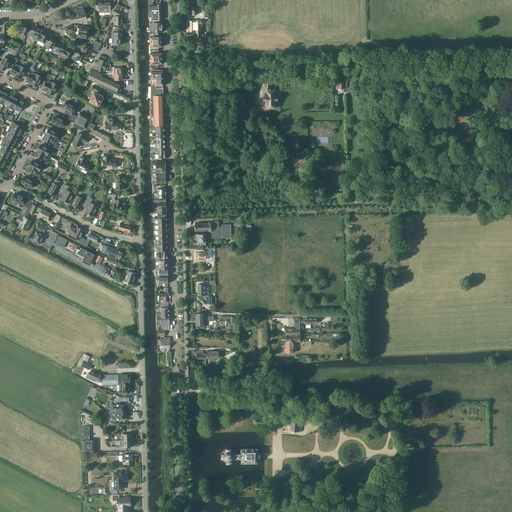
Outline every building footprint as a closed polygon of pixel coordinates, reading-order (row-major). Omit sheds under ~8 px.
[(153,5),(153,3),(152,1),(154,1),(153,0),(148,0),(149,5),(149,10),(161,10),(161,5),(153,5)] [(186,12),(191,12),(191,7),(197,7),(196,0),(186,0),(187,7),(186,7),(186,12)] [(86,10),(85,7),(88,6),(87,2),(81,4),(82,5),(73,7),(74,10),(75,10),(76,13),(86,10)] [(99,5),(95,5),(96,9),(96,11),(99,11),(99,13),(105,13),(104,2),(99,3),(99,5)] [(110,2),(104,2),(105,13),(111,13),(111,14),(112,14),(112,13),(114,9),(115,9),(116,5),(113,4),(110,4),(110,2)] [(112,13),(112,14),(114,15),(114,24),(121,24),(121,16),(119,16),(119,15),(120,12),(114,9),(112,13)] [(76,19),(86,17),(85,14),(87,14),(86,10),(76,13),(77,16),(76,16),(76,19)] [(149,20),(161,20),(161,10),(149,10),(149,20)] [(195,21),(188,21),(188,32),(189,32),(189,33),(193,33),(193,32),(195,32),(195,38),(201,38),(201,21),(195,21)] [(26,30),(28,25),(25,23),(24,25),(21,23),(17,31),(21,32),(20,34),(26,37),(27,35),(28,31),(26,30)] [(36,28),(34,27),(32,31),(29,29),(28,31),(27,35),(32,38),(32,39),(35,41),(40,29),(36,27),(36,28)] [(46,41),(47,38),(45,37),(47,33),(44,32),(44,31),(40,29),(35,41),(37,42),(38,41),(44,44),(46,41)] [(158,36),(158,33),(150,33),(150,42),(162,41),(162,36),(158,36)] [(55,46),(57,42),(53,40),(54,38),(51,37),(48,42),(46,41),(44,44),(43,47),(48,49),(49,47),(53,49),(54,46),(55,46)] [(150,50),(158,50),(158,47),(162,47),(162,41),(150,42),(150,50)] [(62,45),(59,44),(57,48),(55,46),(54,46),(53,49),(51,52),(58,55),(58,56),(60,57),(66,46),(62,44),(62,45)] [(70,61),(70,59),(73,55),(70,54),(72,50),(69,49),(70,48),(66,46),(60,57),(63,59),(63,58),(70,61)] [(81,61),(84,54),(81,52),(82,51),(79,49),(76,54),(73,53),(73,55),(70,59),(76,62),(77,60),(81,61)] [(158,53),(158,50),(150,50),(151,59),(162,58),(162,53),(158,53)] [(8,57),(6,55),(5,57),(3,60),(3,59),(1,63),(2,63),(0,66),(5,70),(9,63),(11,64),(15,58),(12,56),(11,58),(8,57)] [(16,76),(22,64),(17,61),(18,59),(15,58),(11,64),(14,66),(10,73),(16,76)] [(151,67),(153,67),(159,67),(159,64),(162,64),(162,58),(151,59),(151,67)] [(96,70),(99,63),(93,61),(92,64),(88,61),(84,70),(89,72),(91,68),(96,70)] [(100,64),(97,71),(101,72),(101,71),(105,73),(108,65),(107,65),(107,63),(101,61),(100,64)] [(27,66),(22,64),(16,76),(16,75),(21,78),(25,71),(27,72),(31,66),(28,65),(27,66)] [(111,67),(111,65),(108,65),(108,74),(122,74),(122,68),(114,68),(114,67),(111,67)] [(32,84),(38,72),(33,69),(34,68),(31,66),(27,72),(30,74),(26,81),(32,84)] [(153,70),(153,67),(151,67),(151,79),(155,79),(155,82),(153,82),(153,85),(151,85),(151,86),(156,86),(163,86),(162,70),(158,70),(158,69),(153,70)] [(117,92),(120,85),(116,83),(115,83),(108,80),(102,76),(103,74),(96,71),(92,69),(88,78),(117,92)] [(43,75),(38,72),(32,84),(37,86),(41,79),(43,81),(47,74),(44,73),(43,75)] [(48,92),(54,80),(49,78),(50,76),(47,74),(43,81),(46,82),(42,90),(48,92)] [(115,83),(116,80),(123,80),(122,74),(108,74),(108,80),(115,83)] [(59,83),(54,80),(48,92),(53,95),(57,88),(60,89),(63,83),(60,81),(59,83)] [(271,90),(270,80),(265,81),(265,97),(264,97),(264,101),(265,101),(266,106),(258,106),(258,111),(270,110),(270,108),(275,107),(275,101),(277,101),(277,96),(275,96),(275,89),(271,90)] [(343,91),(343,88),(346,88),(346,82),(335,82),(335,84),(335,88),(339,88),(339,91),(340,92),(342,92),(343,91)] [(63,83),(60,89),(68,93),(70,90),(63,83)] [(156,88),(156,86),(151,86),(151,100),(153,100),(153,96),(163,96),(163,88),(156,88)] [(100,95),(101,92),(96,89),(95,92),(94,92),(92,96),(90,95),(89,97),(91,98),(90,101),(99,106),(104,97),(100,95)] [(4,92),(0,100),(0,103),(3,105),(9,95),(6,94),(7,93),(4,92)] [(9,95),(3,105),(4,106),(4,104),(9,106),(14,97),(11,96),(9,95)] [(151,126),(164,126),(163,96),(153,96),(153,100),(151,100),(151,126)] [(9,106),(8,108),(13,110),(18,100),(16,99),(16,98),(14,97),(9,106)] [(18,100),(13,110),(13,111),(14,109),(20,112),(24,103),(24,102),(21,101),(20,101),(18,100)] [(74,104),(68,101),(68,103),(65,102),(64,104),(64,103),(62,107),(63,107),(62,109),(65,111),(65,112),(70,115),(68,119),(70,120),(85,128),(86,126),(88,122),(91,116),(81,111),(77,118),(70,114),(75,106),(73,106),(74,104)] [(62,120),(55,116),(52,122),(56,123),(55,124),(59,126),(59,125),(62,127),(62,126),(64,127),(65,125),(66,122),(68,123),(70,120),(68,119),(63,116),(62,120)] [(116,121),(116,118),(110,117),(110,122),(106,121),(105,129),(118,130),(118,123),(115,122),(115,121),(116,121)] [(12,122),(10,127),(21,133),(22,130),(21,130),(22,127),(12,122)] [(10,127),(7,132),(18,137),(19,134),(19,135),(21,133),(10,127)] [(56,132),(49,129),(46,134),(58,140),(60,135),(62,136),(64,133),(57,129),(56,132)] [(4,130),(2,134),(5,136),(16,142),(17,139),(16,139),(18,137),(7,132),(4,130)] [(85,143),(88,137),(79,132),(73,144),(79,147),(82,141),(85,143)] [(55,149),(57,146),(55,145),(58,140),(46,134),(43,139),(50,143),(49,146),(55,149)] [(3,140),(3,141),(13,146),(14,144),(15,144),(16,142),(5,136),(3,140)] [(3,141),(0,145),(11,151),(12,149),(12,148),(13,146),(3,141)] [(0,150),(9,155),(10,153),(9,153),(11,151),(0,145),(2,146),(0,150)] [(47,148),(41,145),(38,150),(37,150),(49,156),(52,151),(54,152),(55,149),(49,146),(47,148)] [(0,150),(0,156),(6,160),(7,157),(8,157),(9,155),(0,150)] [(47,165),(48,162),(47,161),(49,156),(37,150),(35,155),(42,159),(40,162),(47,165)] [(87,171),(90,165),(85,163),(87,159),(80,156),(76,165),(87,171)] [(110,159),(110,156),(103,156),(103,166),(116,166),(116,159),(110,159)] [(39,164),(32,161),(30,166),(29,166),(41,172),(44,167),(45,168),(47,165),(40,162),(39,164)] [(165,161),(156,161),(152,161),(152,165),(156,165),(156,174),(165,173),(165,161)] [(65,173),(68,168),(61,164),(58,170),(65,173)] [(39,181),(40,178),(38,177),(41,172),(29,166),(26,171),(34,175),(32,178),(39,181)] [(116,189),(123,189),(123,183),(126,183),(126,176),(116,176),(116,189)] [(31,180),(24,177),(21,182),(25,184),(24,185),(28,186),(31,187),(32,188),(34,185),(35,183),(37,184),(39,181),(32,178),(31,180)] [(65,184),(56,179),(55,180),(53,183),(48,192),(51,194),(51,195),(52,194),(55,196),(58,191),(61,192),(65,184)] [(68,203),(73,193),(66,190),(68,186),(65,184),(61,192),(64,194),(61,199),(65,201),(65,202),(66,202),(68,203)] [(153,198),(166,198),(166,189),(158,189),(158,193),(153,193),(153,198)] [(15,193),(12,199),(15,200),(14,202),(18,204),(19,203),(24,205),(28,207),(27,208),(30,210),(31,208),(33,204),(26,200),(26,199),(22,197),(22,196),(19,195),(15,193)] [(84,199),(77,195),(72,205),(75,207),(76,207),(79,209),(82,203),(85,205),(89,197),(86,196),(84,199)] [(92,216),(98,206),(91,203),(93,199),(89,197),(85,205),(88,207),(85,212),(89,214),(90,215),(92,216)] [(125,213),(127,207),(121,205),(123,202),(116,200),(113,209),(125,213)] [(33,205),(30,212),(34,214),(36,211),(41,213),(40,214),(39,216),(48,220),(51,213),(43,209),(43,210),(38,207),(33,205)] [(166,210),(154,210),(154,213),(158,213),(158,217),(159,217),(159,218),(167,218),(166,216),(166,213),(166,210)] [(104,220),(106,213),(101,211),(98,219),(104,220)] [(19,215),(16,221),(20,223),(18,228),(24,230),(24,229),(27,230),(32,221),(24,217),(23,217),(22,217),(19,215)] [(128,225),(130,220),(125,219),(124,223),(124,224),(120,222),(119,228),(123,229),(123,230),(130,232),(131,226),(128,225)] [(219,229),(219,221),(215,221),(215,222),(214,222),(213,222),(209,222),(208,223),(195,223),(195,231),(208,231),(209,232),(209,235),(209,239),(231,238),(231,225),(222,225),(222,229),(219,229)] [(37,222),(34,227),(45,232),(47,227),(37,222)] [(76,228),(70,225),(67,231),(73,234),(72,236),(78,239),(77,240),(80,242),(82,238),(80,237),(84,230),(77,227),(76,228)] [(36,231),(32,240),(34,241),(33,242),(37,245),(38,243),(40,244),(44,235),(36,231)] [(98,238),(89,234),(87,238),(96,242),(98,238)] [(205,235),(205,234),(196,234),(196,239),(196,240),(196,244),(205,244),(205,239),(209,239),(209,235),(205,235)] [(67,240),(59,236),(55,244),(63,248),(67,240)] [(104,245),(100,252),(105,254),(105,253),(108,254),(107,256),(115,260),(117,257),(120,259),(120,258),(123,253),(122,253),(120,252),(121,252),(119,251),(119,252),(108,247),(104,245)] [(72,254),(91,264),(95,255),(81,248),(80,250),(77,248),(73,254),(72,254)] [(168,260),(168,255),(162,255),(162,253),(161,253),(160,252),(157,252),(157,257),(156,258),(156,260),(158,260),(158,261),(159,261),(159,260),(168,260)] [(210,255),(210,252),(197,252),(197,254),(196,254),(197,259),(197,261),(201,261),(201,259),(206,259),(206,260),(213,260),(213,255),(210,255)] [(97,255),(94,261),(100,264),(103,257),(97,255)] [(158,261),(158,260),(156,260),(156,261),(159,261),(159,266),(156,266),(156,277),(168,277),(168,260),(159,260),(159,261),(158,261)] [(136,273),(134,272),(135,270),(128,268),(126,273),(122,272),(121,274),(135,279),(136,273)] [(133,284),(135,279),(121,274),(120,277),(125,278),(124,281),(133,284)] [(156,285),(159,285),(159,284),(168,283),(168,277),(156,277),(156,285)] [(208,284),(198,285),(198,295),(207,295),(207,296),(207,304),(212,304),(214,304),(214,300),(212,300),(212,297),(212,296),(208,296),(208,294),(208,284)] [(157,318),(169,317),(169,308),(161,308),(161,313),(156,313),(157,316),(157,318)] [(169,330),(169,317),(157,318),(157,322),(159,322),(160,325),(165,325),(165,330),(169,330)] [(299,342),(299,318),(294,319),(294,329),(285,329),(286,341),(290,341),(290,342),(293,342),(299,342)] [(293,347),(293,342),(290,342),(286,342),(286,353),(293,353),(293,349),(294,349),(294,347),(293,347)] [(203,353),(203,351),(194,351),(194,354),(196,354),(196,359),(204,359),(204,364),(207,364),(207,359),(207,353),(203,353)] [(216,352),(216,351),(207,352),(207,353),(207,359),(209,359),(209,361),(214,361),(214,359),(216,359),(216,358),(219,358),(218,352),(216,352)] [(90,370),(92,365),(84,361),(81,366),(90,370)] [(88,372),(86,378),(95,382),(96,380),(100,382),(103,383),(103,381),(102,375),(92,370),(90,373),(88,372)] [(118,375),(102,375),(103,381),(103,383),(103,385),(114,385),(118,385),(118,381),(123,381),(123,380),(130,379),(130,374),(118,374),(118,375)] [(123,381),(118,381),(118,385),(119,385),(119,394),(122,394),(129,394),(129,385),(130,385),(130,379),(123,380),(123,381)] [(106,391),(104,390),(97,387),(96,389),(95,390),(105,395),(106,391)] [(301,432),(302,421),(292,421),(291,431),(301,432)] [(89,439),(89,426),(83,426),(83,452),(96,452),(95,439),(89,439)] [(231,461),(234,458),(241,458),(241,463),(257,463),(257,458),(260,458),(260,456),(260,453),(257,453),(257,449),(241,449),(241,454),(234,454),(231,451),(231,449),(226,449),(226,451),(223,454),(221,454),(221,459),(223,459),(227,462),(227,464),(231,463),(231,461)] [(122,456),(119,456),(119,461),(123,461),(123,464),(124,464),(133,464),(132,456),(132,454),(122,455),(122,456)] [(111,493),(117,493),(117,488),(123,488),(123,481),(127,481),(127,477),(128,476),(128,473),(127,473),(127,472),(114,473),(115,487),(111,487),(111,493)] [(119,495),(112,495),(113,501),(117,501),(118,506),(119,506),(119,509),(128,509),(128,505),(131,505),(131,498),(129,498),(129,497),(124,497),(124,498),(119,499),(119,495)]
